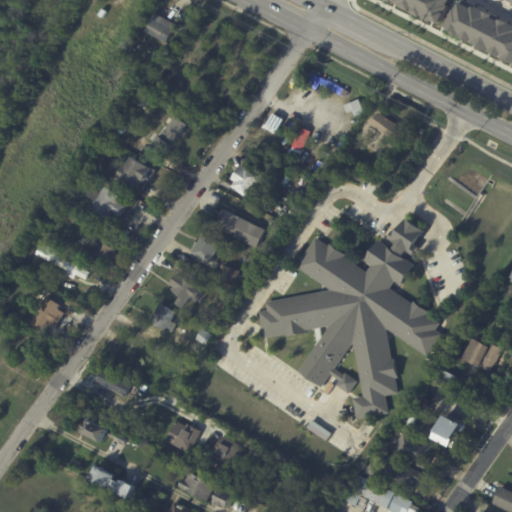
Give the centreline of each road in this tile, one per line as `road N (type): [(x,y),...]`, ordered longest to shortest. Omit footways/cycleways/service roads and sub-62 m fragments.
road 1 (residential): [(324,6),(0,469)]
road 2 (primary): [(309,29),(511,131)]
road 3 (primary): [(511,101),(374,31)]
